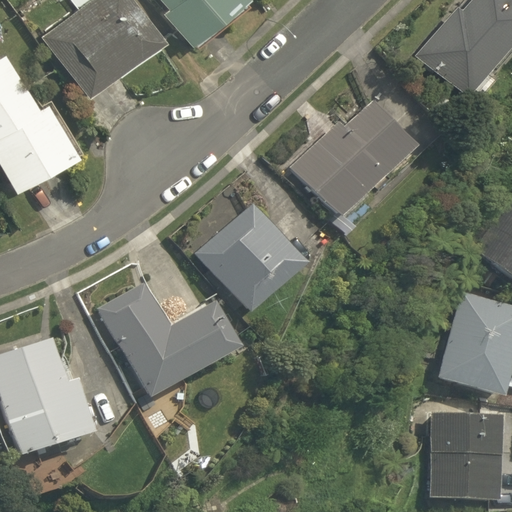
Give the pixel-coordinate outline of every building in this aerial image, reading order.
[(87,0),(37,36),(80,97),(156,43),(125,0),(87,0)] [(158,14),(184,46),(240,0),(155,0),(163,10),(158,14)] [(410,60),(460,102),(511,41),(511,10),(500,0),(470,0),(457,16),(451,11),(410,60)] [(0,180),(6,192),(70,157),(41,104),(31,110),(2,57),(0,57),(0,180)] [(284,172),(332,223),(407,151),(408,151),(364,105),(337,131),(333,126),(284,172)] [(511,192),(467,255),(511,287),(511,192)] [(191,257),(243,316),(298,268),(246,209),(191,257)] [(93,313),(143,402),(233,352),(207,306),(163,331),(138,287),(93,312),(93,313)] [(430,380),(495,400),(511,343),(511,311),(457,294),(430,380)] [(0,358),(0,414),(14,459),(87,436),(71,385),(60,388),(46,344),(0,358)] [(421,501),(489,504),(493,417),(425,414),(421,501)]
